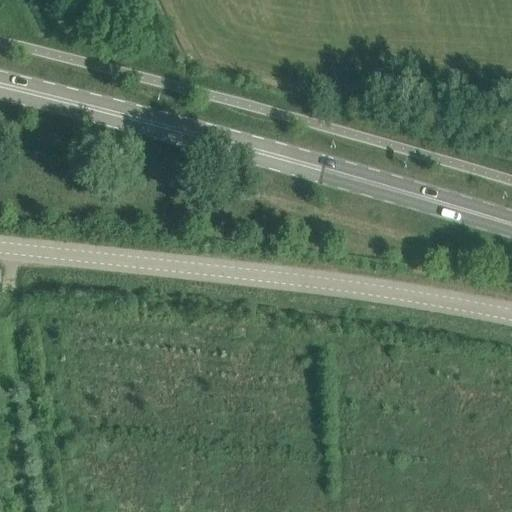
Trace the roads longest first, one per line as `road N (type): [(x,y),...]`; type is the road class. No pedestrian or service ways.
road 1 (secondary): [(511,232),(253,150),(0,87)]
road 2 (unclassified): [(511,319),(392,292),(0,242)]
